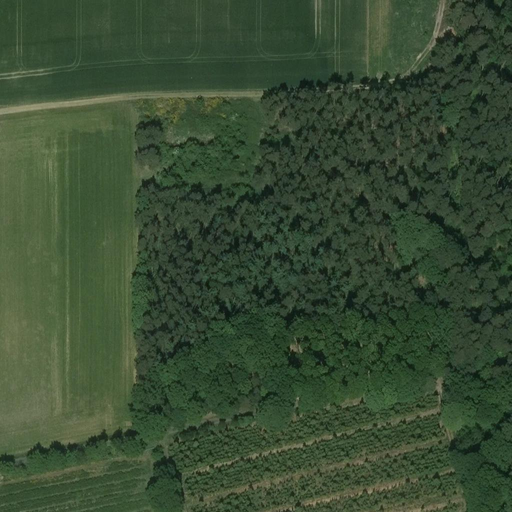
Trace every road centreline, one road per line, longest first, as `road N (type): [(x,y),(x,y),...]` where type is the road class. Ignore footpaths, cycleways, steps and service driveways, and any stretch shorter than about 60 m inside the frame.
road 1 (track): [(0,112),(125,99),(425,89),(482,68),(511,40)]
road 2 (unclassified): [(511,361),(0,466)]
